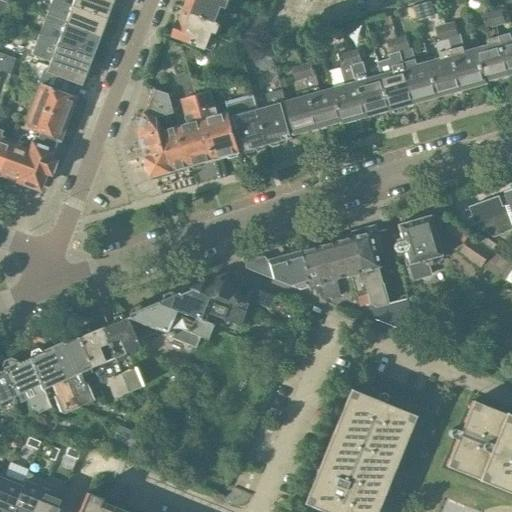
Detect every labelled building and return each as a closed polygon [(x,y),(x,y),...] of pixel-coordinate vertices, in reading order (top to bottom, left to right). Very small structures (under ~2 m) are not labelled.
[(0,0),(0,20),(1,21),(5,23),(12,5),(6,3),(0,0)] [(98,38),(105,19),(71,6),(55,0),(51,0),(50,5),(45,18),(98,38)] [(72,0),(73,0),(71,6),(105,19),(112,1),(110,0),(72,0)] [(230,0),(189,0),(185,11),(222,26),(232,1),(230,0)] [(494,10),(498,26),(507,24),(502,8),(494,10)] [(498,26),(494,10),(485,13),(489,29),(498,26)] [(222,26),(185,11),(181,21),(180,21),(174,37),(211,52),(222,26)] [(254,25),(265,29),(269,18),(258,14),(254,25)] [(40,30),(38,36),(91,57),(98,38),(45,18),(40,30)] [(455,21),(446,23),(451,39),(460,37),(455,21)] [(441,42),(451,39),(446,23),(437,25),(441,42)] [(451,39),(454,51),(464,91),(489,84),(488,82),(480,50),(467,53),(462,34),(459,35),(460,37),(451,39)] [(511,34),(501,38),(511,76),(511,75),(511,34)] [(398,38),(402,54),(411,51),(411,49),(407,35),(398,38)] [(33,49),(31,55),(50,62),(47,71),(61,77),(56,90),(66,94),(71,81),(80,84),(85,73),(91,57),(38,36),(33,49)] [(402,54),(398,38),(389,41),(392,54),(393,56),(402,54)] [(480,50),(488,82),(511,76),(501,38),(489,41),(491,46),(480,50)] [(248,47),(242,48),(246,61),(251,60),(272,54),(269,41),(248,47)] [(354,66),(355,66),(364,64),(363,62),(359,48),(350,50),(354,66)] [(402,54),(416,104),(440,98),(431,63),(418,67),(413,48),(411,49),(411,51),(402,54)] [(342,66),(343,69),(354,66),(350,50),(339,53),(342,66)] [(431,63),(440,98),(464,91),(454,51),(441,54),(443,60),(431,63)] [(391,59),(380,62),(383,76),(392,111),(416,104),(402,54),(393,56),(392,54),(389,55),(391,59)] [(368,117),(392,111),(383,76),(369,80),(364,61),(363,62),(364,64),(355,66),(358,78),(368,117)] [(311,62),(302,64),(306,79),(307,79),(315,77),(315,75),(311,62)] [(297,82),(306,79),(302,64),(293,67),(297,82)] [(346,86),(334,89),(343,123),(343,124),(368,117),(358,78),(355,66),(354,66),(343,69),(342,66),(341,66),(346,86)] [(216,160),(198,95),(191,72),(176,76),(187,113),(176,116),(179,128),(191,168),(192,168),(195,169),(202,167),(203,164),(216,160)] [(320,129),(343,123),(334,89),(322,93),(317,74),(315,75),(315,77),(307,79),(310,91),(320,129)] [(40,84),(24,127),(36,132),(59,141),(75,98),(40,84)] [(176,172),(191,168),(179,128),(176,116),(170,95),(155,89),(138,130),(147,160),(145,160),(149,172),(150,172),(151,174),(158,177),(160,176),(160,178),(176,173),(176,172)] [(270,107),(259,110),(269,145),(274,148),(280,146),(282,142),(292,139),(283,104),(286,103),(283,90),(266,94),(270,107)] [(198,95),(216,160),(228,157),(232,159),(238,157),(240,153),(241,153),(230,114),(220,117),(212,91),(198,95)] [(295,136),(320,129),(310,91),(298,94),(299,99),(286,103),(295,136)] [(268,145),(269,145),(259,110),(255,94),(227,101),(230,114),(231,118),(234,117),(244,152),(254,149),(259,152),(265,150),(268,145)] [(0,118),(7,121),(11,110),(0,105),(0,118)] [(9,141),(0,167),(0,175),(16,182),(16,183),(36,191),(41,188),(46,175),(50,177),(56,161),(52,159),(55,151),(59,141),(36,132),(24,127),(16,124),(9,141)] [(0,167),(9,141),(0,137),(0,134),(1,132),(0,131),(0,167)] [(480,204),(472,207),(478,223),(496,235),(505,231),(506,230),(511,228),(511,191),(509,193),(510,195),(508,195),(499,198),(480,204)] [(428,266),(432,264),(431,259),(442,256),(430,215),(397,225),(401,241),(396,243),(393,245),(393,249),(395,252),(399,253),(404,252),(413,281),(431,275),(428,266)] [(369,233),(351,238),(366,293),(369,304),(373,320),(414,335),(404,300),(388,305),(382,283),(376,285),(372,271),(379,269),(369,233)] [(493,250),(469,234),(458,251),(482,267),(493,250)] [(366,293),(351,238),(334,243),(344,278),(350,276),(356,296),(366,293)] [(344,278),(334,243),(316,248),(329,295),(329,296),(329,297),(340,294),(336,280),(344,278)] [(329,295),(316,248),(299,253),(308,288),(317,286),(320,298),(329,296),(329,295)] [(245,269),(299,290),(308,288),(299,253),(266,262),(263,257),(245,262),(245,269)] [(201,285),(190,289),(244,311),(246,305),(241,303),(236,290),(231,291),(225,276),(223,277),(219,276),(211,279),(208,283),(201,286),(201,285)] [(244,311),(190,289),(190,290),(178,295),(171,292),(163,295),(159,304),(200,320),(205,308),(212,311),(211,315),(239,327),(246,312),(244,311)] [(269,310),(274,297),(253,289),(241,299),(269,310)] [(213,325),(200,320),(159,304),(146,309),(139,306),(129,310),(128,317),(126,317),(136,341),(157,333),(158,330),(173,337),(172,338),(195,348),(199,338),(207,341),(213,325)] [(112,323),(102,327),(129,391),(142,386),(128,352),(139,347),(136,341),(126,317),(125,317),(119,315),(112,318),(112,323)] [(286,326),(293,329),(296,322),(289,320),(286,326)] [(78,337),(77,337),(90,368),(99,364),(113,398),(129,391),(102,327),(90,332),(86,328),(78,332),(78,337)] [(62,344),(53,348),(78,406),(93,400),(86,383),(84,384),(79,373),(90,368),(77,337),(75,338),(70,335),(63,338),(62,344)] [(282,355),(287,343),(275,338),(270,350),(282,355)] [(62,413),(78,406),(53,348),(42,352),(37,349),(30,352),(29,358),(42,388),(52,384),(56,395),(54,396),(60,411),(62,413)] [(278,358),(266,353),(261,366),(273,371),(278,358)] [(1,365),(2,369),(13,396),(31,389),(34,394),(26,398),(30,409),(37,412),(49,407),(42,388),(29,358),(17,363),(15,359),(10,358),(3,361),(1,365)] [(0,401),(13,396),(2,369),(0,369),(0,401)] [(375,511),(415,416),(350,389),(303,503),(324,511),(375,511)] [(181,414),(189,401),(179,395),(171,408),(181,414)] [(511,416),(472,400),(456,440),(445,466),(511,493),(511,416)] [(171,411),(162,428),(179,436),(186,419),(171,411)] [(115,442),(140,453),(147,438),(121,427),(115,442)] [(25,444),(36,449),(39,441),(28,437),(25,444)] [(59,449),(52,446),(47,457),(55,460),(59,449)] [(65,455),(77,459),(80,451),(68,447),(65,455)] [(10,511),(33,511),(47,480),(27,472),(23,482),(10,511)] [(4,474),(0,484),(0,511),(10,511),(23,482),(4,474)] [(56,511),(67,488),(47,480),(33,511),(56,511)] [(112,511),(94,504),(97,498),(101,500),(102,499),(87,492),(78,511),(112,511)]
